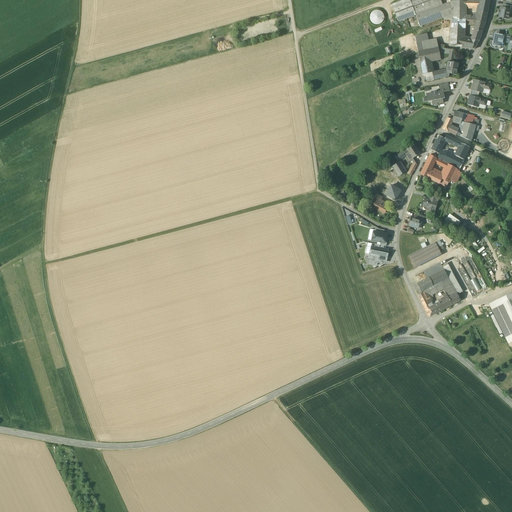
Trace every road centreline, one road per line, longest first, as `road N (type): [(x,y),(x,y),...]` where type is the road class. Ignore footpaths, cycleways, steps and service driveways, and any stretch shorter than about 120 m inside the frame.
road 1 (track): [(43,265),(318,190),(289,0)]
road 2 (secondary): [(398,340),(172,439),(96,445),(0,429)]
road 3 (track): [(43,265),(51,313),(126,511)]
road 4 (residential): [(397,231),(494,0)]
road 5 (track): [(42,244),(79,0)]
road 6 (track): [(371,511),(271,396)]
